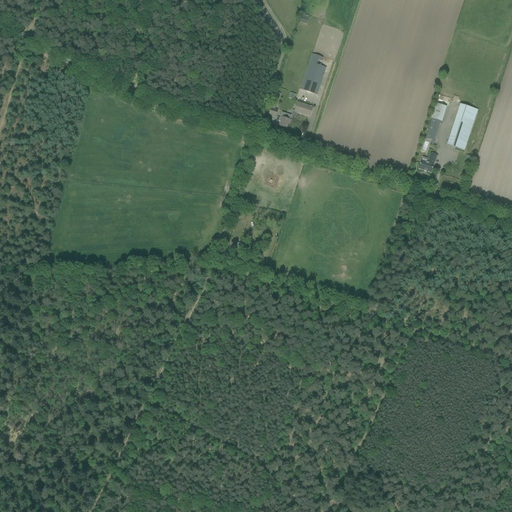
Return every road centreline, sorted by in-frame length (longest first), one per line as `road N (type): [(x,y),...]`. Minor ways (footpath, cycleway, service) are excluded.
road 1 (unclassified): [(511,223),(166,107),(61,60),(0,18)]
road 2 (track): [(148,400),(214,268),(511,363)]
road 3 (track): [(418,332),(334,495)]
road 4 (unknown): [(264,0),(286,31),(255,140)]
road 5 (track): [(91,511),(148,400)]
